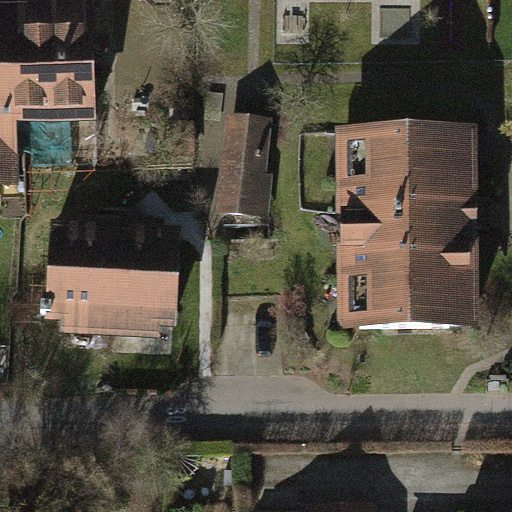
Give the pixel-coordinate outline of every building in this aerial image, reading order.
[(26,0),(27,16),(7,16),(9,113),(14,113),(13,120),(94,117),(91,0),(26,0)] [(0,113),(9,113),(7,16),(0,16),(0,113)] [(0,183),(14,183),(13,120),(14,113),(9,113),(0,113),(0,183)] [(272,121),(227,116),(217,216),(270,221),(274,179),(266,178),(272,121)] [(193,154),(191,126),(172,127),(174,155),(193,154)] [(475,128),(334,132),(339,323),(480,319),(475,128)] [(50,316),(113,320),(118,222),(96,221),(84,234),(55,232),(50,316)] [(139,224),(118,222),(113,320),(174,323),(179,240),(151,239),(139,224)]
